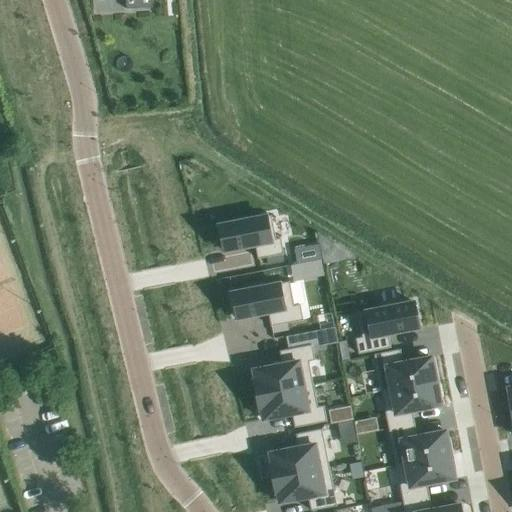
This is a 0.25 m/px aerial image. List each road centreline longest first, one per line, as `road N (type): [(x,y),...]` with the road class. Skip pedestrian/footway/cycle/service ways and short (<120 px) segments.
road 1 (residential): [(195,511),(160,466),(85,147),(83,104),(50,0)]
road 2 (residential): [(461,321),(497,511)]
